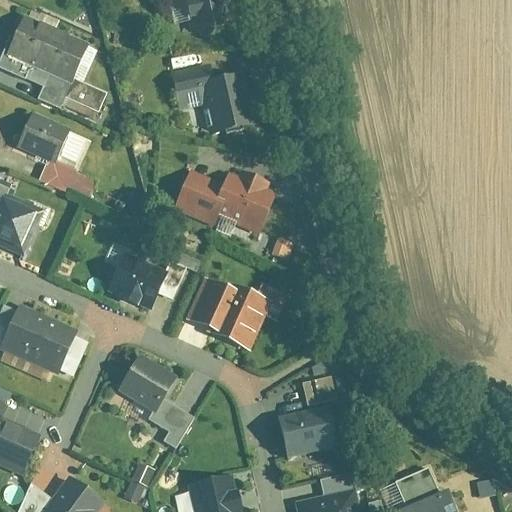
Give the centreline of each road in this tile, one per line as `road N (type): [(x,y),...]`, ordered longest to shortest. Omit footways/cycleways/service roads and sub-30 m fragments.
road 1 (unclassified): [(282,0),(341,280),(422,421),(511,470)]
road 2 (residential): [(273,511),(245,386),(112,325)]
road 3 (residential): [(112,325),(52,460)]
road 4 (residential): [(112,325),(0,273)]
